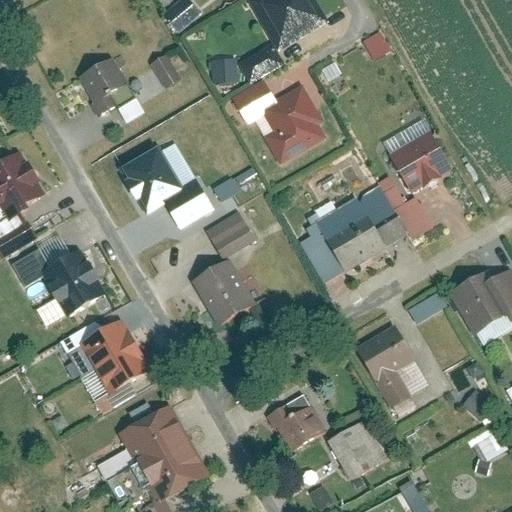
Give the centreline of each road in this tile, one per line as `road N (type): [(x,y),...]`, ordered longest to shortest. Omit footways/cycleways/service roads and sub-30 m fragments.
road 1 (residential): [(218,404),(0,46)]
road 2 (residential): [(218,404),(487,235)]
road 3 (residential): [(278,511),(218,404)]
